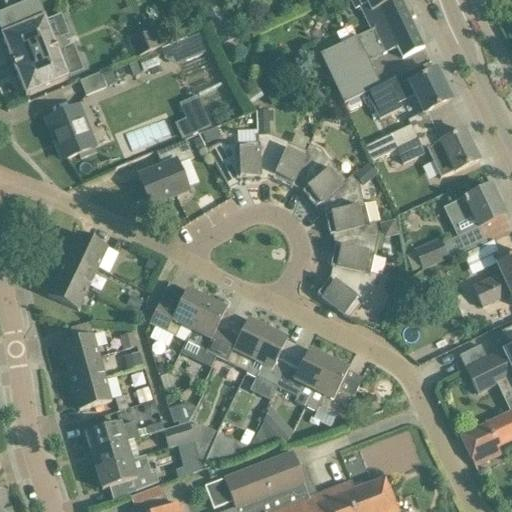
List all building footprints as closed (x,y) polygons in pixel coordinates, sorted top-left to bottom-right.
[(0,0),(0,35),(2,40),(43,23),(36,5),(29,8),(25,0),(0,0)] [(361,8),(372,31),(373,32),(376,30),(376,29),(407,14),(399,0),(350,0),(355,11),(361,8)] [(373,32),(372,31),(320,56),(343,104),(357,97),(380,86),(366,59),(382,52),(384,55),(398,48),(403,59),(424,49),(407,14),(376,29),(376,30),(373,32)] [(43,23),(2,40),(25,99),(68,82),(67,80),(84,73),(73,46),(63,50),(59,41),(58,38),(50,41),(43,23)] [(227,25),(212,33),(219,47),(221,45),(234,39),(237,37),(230,24),(227,25)] [(157,31),(128,43),(135,59),(163,48),(157,31)] [(201,35),(161,51),(164,59),(175,66),(208,53),(201,35)] [(111,71),(102,74),(108,89),(117,85),(111,71)] [(416,100),(424,115),(450,102),(442,87),(435,71),(404,87),(392,93),(398,104),(415,96),(416,100)] [(82,82),(87,97),(108,89),(102,74),(82,82)] [(392,93),(404,87),(400,77),(371,91),(372,95),(367,98),(378,121),(401,110),(398,104),(392,93)] [(243,92),(250,105),(255,102),(258,107),(262,105),(259,100),(264,97),(257,84),(243,92)] [(184,120),(176,123),(180,138),(210,130),(201,97),(180,103),(184,120)] [(362,106),(357,97),(343,104),(347,113),(362,106)] [(317,109),(316,106),(312,103),(307,104),(304,108),(306,113),(310,115),(315,113),(317,109)] [(45,121),(53,140),(56,139),(65,161),(95,149),(78,107),(45,121)] [(337,113),(328,109),(324,118),(333,122),(337,113)] [(270,124),(273,124),(273,113),(259,113),(259,135),(271,135),(270,124)] [(410,128),(364,149),(370,163),(395,152),(417,142),(410,127),(410,128)] [(217,129),(202,135),(206,145),(221,139),(217,129)] [(426,150),(426,151),(428,154),(440,180),(478,162),(464,133),(440,144),(426,150)] [(239,185),(260,184),(258,137),(257,137),(257,144),(217,146),(207,152),(229,193),(230,193),(229,189),(239,184),(239,185)] [(272,182),(290,190),(309,147),(306,153),(269,137),(258,137),(260,184),(260,181),(272,181),(272,182)] [(198,139),(192,142),(199,154),(205,151),(198,139)] [(138,178),(150,207),(188,192),(181,173),(177,165),(194,158),(187,141),(159,152),(164,167),(138,178)] [(417,142),(395,152),(402,167),(424,156),(417,142)] [(302,193),(315,209),(351,178),(346,182),(320,151),(309,147),(290,190),(291,190),(292,187),(303,192),(302,193)] [(368,167),(355,178),(364,188),(377,177),(368,167)] [(329,236),(350,231),(375,225),(375,224),(369,226),(359,187),(351,178),(315,209),(316,209),(318,207),(325,216),(324,217),(329,236)] [(443,210),(451,226),(472,216),(478,230),(504,217),(490,187),(464,199),(464,200),(443,210)] [(399,237),(395,221),(380,225),(384,240),(399,237)] [(334,248),(330,267),(376,277),(370,275),(378,236),(375,225),(350,231),(329,236),(330,237),(333,236),(336,247),(334,248)] [(77,235),(67,256),(97,270),(107,249),(77,235)] [(439,239),(415,250),(424,271),(448,260),(439,239)] [(67,256),(57,277),(87,291),(97,270),(67,256)] [(500,276),(471,290),(481,309),(510,295),(511,299),(511,258),(495,266),(500,276)] [(149,260),(145,269),(153,273),(157,264),(149,260)] [(376,277),(330,267),(330,268),(333,269),(331,280),(329,280),(317,296),(344,317),(349,320),(362,305),(374,288),(376,277)] [(87,291),(57,277),(47,298),(77,312),(87,291)] [(160,303),(148,326),(154,329),(150,341),(167,349),(173,338),(175,339),(180,329),(191,334),(207,302),(186,292),(177,311),(160,303)] [(127,306),(140,312),(145,301),(132,295),(127,306)] [(396,299),(387,296),(382,309),(392,312),(396,299)] [(191,334),(180,356),(210,370),(215,359),(216,359),(227,336),(216,331),(226,311),(207,302),(191,334)] [(246,374),(252,363),(268,332),(247,322),(238,341),(227,336),(216,359),(246,374)] [(511,328),(501,333),(506,344),(509,343),(511,348),(487,360),(480,347),(459,357),(478,395),(511,379),(511,328)] [(121,336),(125,350),(139,347),(134,332),(121,336)] [(252,363),(246,375),(255,380),(256,379),(277,390),(289,366),(277,361),(287,341),(268,332),(252,363)] [(60,345),(67,368),(99,359),(93,336),(60,345)] [(294,403),(306,409),(329,362),(308,352),(299,371),(289,366),(277,390),(296,399),(294,403)] [(123,359),(128,373),(143,368),(139,354),(123,359)] [(67,368),(73,390),(105,381),(99,359),(67,368)] [(329,362),(306,409),(316,414),(318,409),(335,417),(342,421),(353,398),(338,391),(348,371),(329,362)] [(105,381),(73,390),(79,412),(111,403),(105,381)] [(153,402),(148,389),(135,393),(139,407),(153,402)] [(376,395),(360,401),(366,416),(382,410),(376,395)] [(118,412),(128,409),(125,397),(115,400),(118,412)] [(187,404),(168,410),(173,425),(177,424),(179,427),(188,424),(196,410),(187,404)] [(270,409),(248,451),(278,440),(286,448),(293,434),(270,409)] [(511,412),(484,427),(460,438),(466,451),(475,471),(502,458),(497,449),(511,441),(511,412)] [(90,453),(140,439),(135,424),(121,428),(120,424),(85,435),(90,453)] [(161,424),(147,428),(147,429),(149,435),(150,436),(164,432),(161,424)] [(164,433),(169,451),(180,447),(192,444),(193,444),(188,424),(179,427),(164,432),(164,433)] [(217,436),(203,468),(245,454),(247,448),(217,436)] [(90,453),(85,455),(87,464),(93,462),(96,473),(106,470),(131,462),(131,461),(126,444),(126,443),(100,451),(90,453)] [(180,511),(178,504),(158,511),(396,511),(384,480),(354,492),(351,484),(309,500),(304,485),(307,484),(295,451),(224,477),(225,480),(205,488),(213,510),(234,503),(236,509),(227,511),(180,511)] [(131,462),(106,470),(96,473),(102,491),(133,482),(136,493),(158,484),(156,476),(151,478),(146,459),(145,457),(131,461),(131,462)] [(183,469),(175,472),(177,481),(201,472),(199,462),(182,467),(183,469)] [(0,511),(10,511),(4,491),(0,492),(0,511)]
